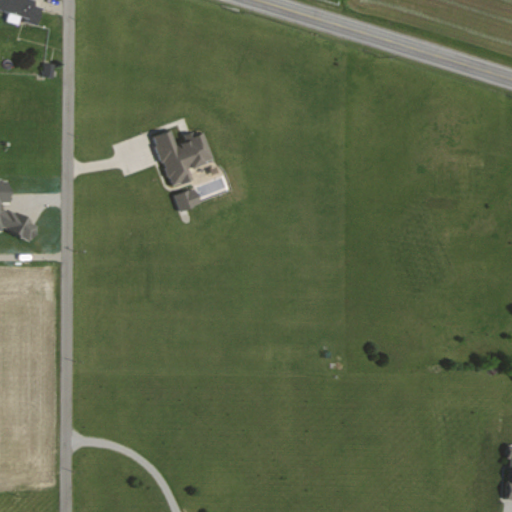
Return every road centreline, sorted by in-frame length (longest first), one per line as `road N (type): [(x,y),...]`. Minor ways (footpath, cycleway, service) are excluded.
road 1 (residential): [(64,511),(68,0)]
road 2 (primary): [(511,77),(261,0)]
